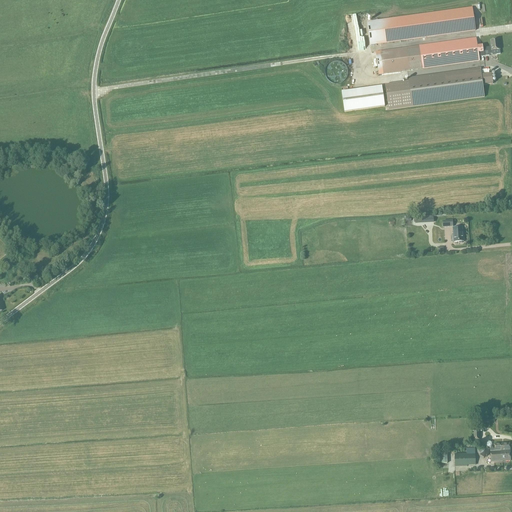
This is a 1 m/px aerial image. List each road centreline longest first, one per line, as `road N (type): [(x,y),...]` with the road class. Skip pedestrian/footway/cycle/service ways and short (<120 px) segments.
road 1 (unclassified): [(0,322),(78,263),(101,226),(106,190),(93,81),(118,0)]
road 2 (unknown): [(93,87),(316,60)]
